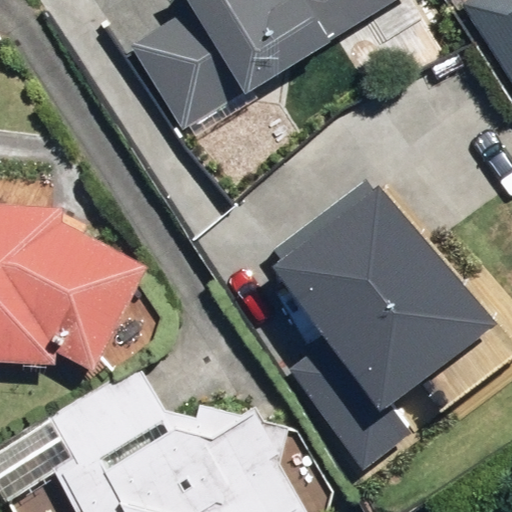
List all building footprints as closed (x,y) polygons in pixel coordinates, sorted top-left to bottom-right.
[(131,45),(183,132),(400,0),(189,0),(194,7),(131,45)] [(511,0),(473,0),(464,6),(511,79),(511,0)] [(368,472),(412,432),(389,404),(498,323),(378,186),(374,188),(366,179),(273,250),(282,261),(272,268),(327,342),(289,369),(368,472)] [(57,356),(93,374),(149,270),(64,224),(64,212),(0,208),(0,366),(57,369),(57,356)] [(10,511),(329,511),(330,504),(288,435),(264,429),(257,415),(248,421),(206,416),(197,426),(166,421),(139,375),(0,459),(0,499),(2,498),(10,511)]
